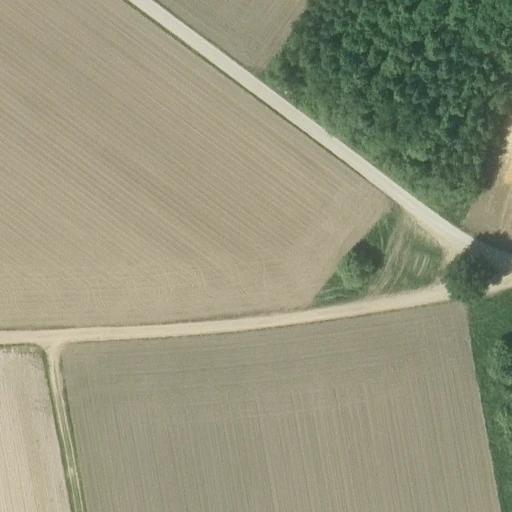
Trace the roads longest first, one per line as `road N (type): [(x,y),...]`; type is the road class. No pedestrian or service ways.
road 1 (track): [(511,289),(144,336),(44,337)]
road 2 (unclassified): [(511,263),(476,252),(138,0)]
road 3 (track): [(44,337),(76,511)]
